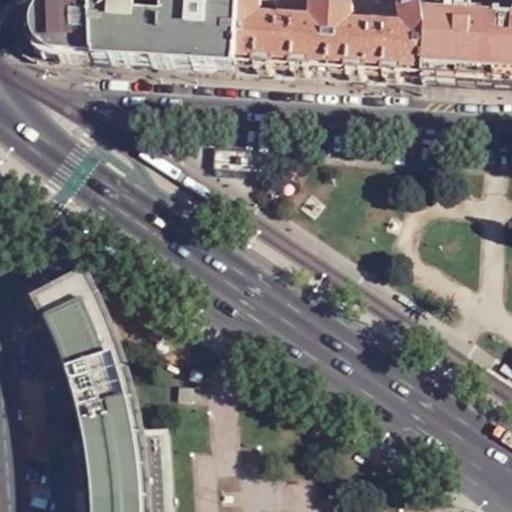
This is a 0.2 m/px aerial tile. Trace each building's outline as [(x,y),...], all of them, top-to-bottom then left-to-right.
[(59,63),(95,65),(92,0),(73,0),(49,8),(40,14),(37,19),(33,26),(33,34),(34,42),(37,48),(41,54),(49,60),(59,63)] [(207,74),(239,75),(243,9),(243,3),(195,1),(194,0),(92,0),(95,65),(207,74)] [(242,0),(243,3),(243,9),(406,20),(424,15),(423,0),(242,0)] [(511,0),(423,0),(424,15),(425,18),(428,36),(425,85),(465,87),(511,90),(511,0)] [(239,75),(425,85),(428,36),(425,18),(424,15),(406,20),(243,9),(239,75)] [(262,170),(263,148),(217,147),(216,169),(262,170)] [(88,279),(40,306),(58,348),(76,395),(87,438),(88,453),(82,455),(88,511),(171,511),(167,439),(145,440),(137,401),(130,377),(109,324),(88,279)]
